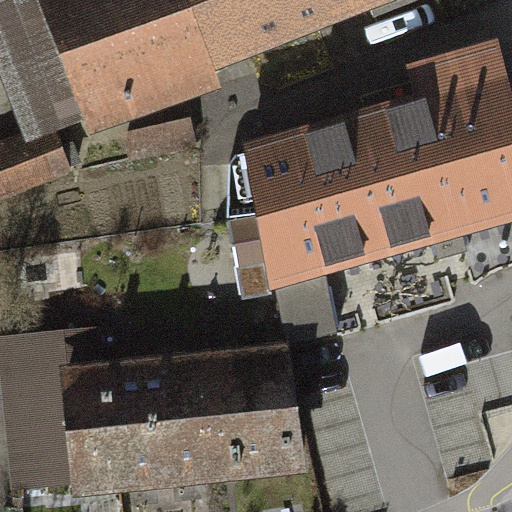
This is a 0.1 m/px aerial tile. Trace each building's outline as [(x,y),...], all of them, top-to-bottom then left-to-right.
[(414,0),(39,0),(41,4),(0,19),(0,50),(32,135),(0,147),(0,201),(73,174),(58,134),(87,123),(93,140),(228,90),(222,72),(414,0)] [(511,218),(511,116),(492,47),(418,69),(427,100),(243,154),(265,291),(511,218)] [(193,119),(129,134),(136,167),(201,152),(193,119)] [(75,508),(122,504),(111,375),(107,332),(0,341),(0,363),(12,493),(73,488),(75,508)] [(293,359),(201,367),(213,496),(305,487),(293,359)] [(201,367),(111,375),(122,504),(213,496),(201,367)]
